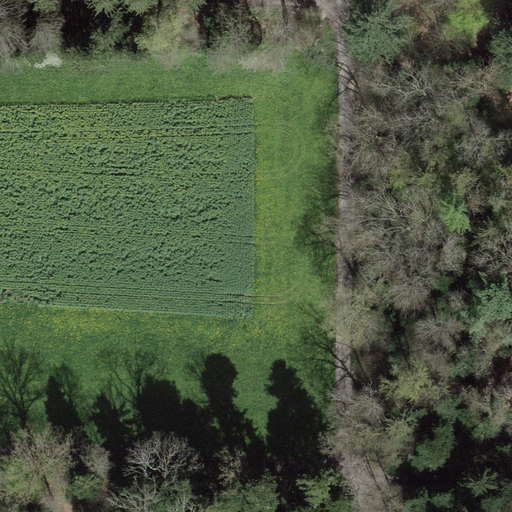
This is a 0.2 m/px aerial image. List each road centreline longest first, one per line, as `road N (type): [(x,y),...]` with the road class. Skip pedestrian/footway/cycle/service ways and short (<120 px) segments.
road 1 (track): [(337,28),(350,481),(0,457)]
road 2 (track): [(102,0),(337,28)]
road 3 (track): [(357,511),(350,481),(511,469)]
